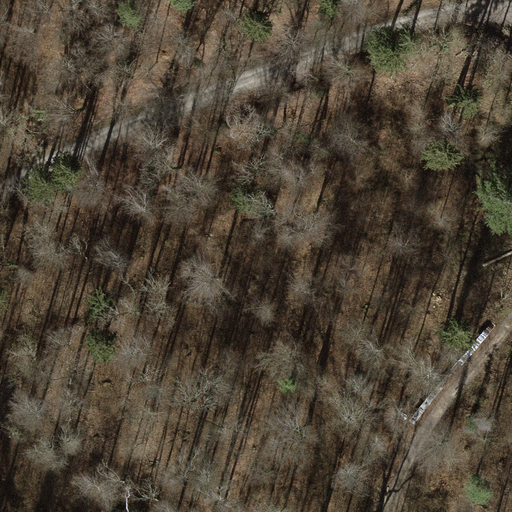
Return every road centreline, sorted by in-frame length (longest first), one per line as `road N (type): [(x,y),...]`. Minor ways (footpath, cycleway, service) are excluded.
road 1 (track): [(0,197),(93,143),(338,45),(489,0)]
road 2 (track): [(511,323),(439,407),(401,485),(397,511)]
